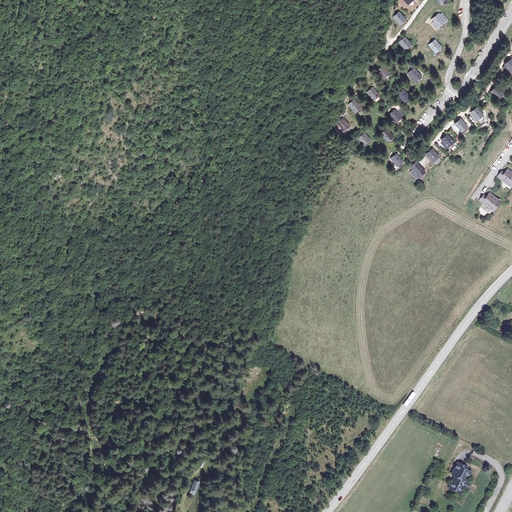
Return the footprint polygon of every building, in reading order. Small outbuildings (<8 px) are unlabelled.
[(396,9),(392,13),(398,20),(402,16),(396,9)] [(439,15),(435,19),(442,28),(450,22),(444,14),(441,16),(439,15)] [(405,37),(401,41),(407,49),(411,45),(405,37)] [(435,41),(432,44),(438,52),(442,49),(435,41)] [(385,67),(380,71),(387,79),(391,75),(385,67)] [(415,69),(411,73),(418,80),(422,77),(415,69)] [(374,88),(369,91),(376,100),(380,96),(374,88)] [(497,88),(492,92),(498,100),(503,95),(497,88)] [(404,90),(400,93),(407,101),(411,97),(404,90)] [(354,100),(350,104),(356,112),(361,108),(354,100)] [(397,108),(392,113),(398,121),(403,116),(397,108)] [(476,109),(472,113),(478,119),(482,116),(476,109)] [(343,118),(338,123),(345,130),(350,126),(343,118)] [(461,120),(456,125),(463,132),(467,128),(461,120)] [(387,130),(383,133),(389,141),(394,137),(387,130)] [(365,134),(360,138),(366,145),(371,141),(365,134)] [(447,136),(443,140),(445,143),(442,145),(446,149),(453,143),(447,136)] [(508,141),(502,136),(482,161),(488,166),(508,141)] [(434,149),(428,154),(434,161),(440,156),(434,149)] [(397,154),(393,158),(399,165),(404,161),(397,154)] [(492,168),(495,170),(501,159),(497,157),(492,168)] [(414,168),(411,172),(418,179),(425,172),(419,164),(414,168)] [(500,176),(499,177),(511,187),(511,185),(511,171),(509,169),(506,173),(503,171),(500,176)] [(500,201),(491,194),(488,198),(485,196),(480,201),(493,211),(500,201)] [(468,483),(464,481),(469,473),(464,470),(466,468),(464,467),(456,463),(450,475),(454,476),(447,487),(447,489),(457,494),(458,493),(460,487),(464,489),(468,483)] [(194,481),(189,494),(195,496),(200,483),(194,481)]
